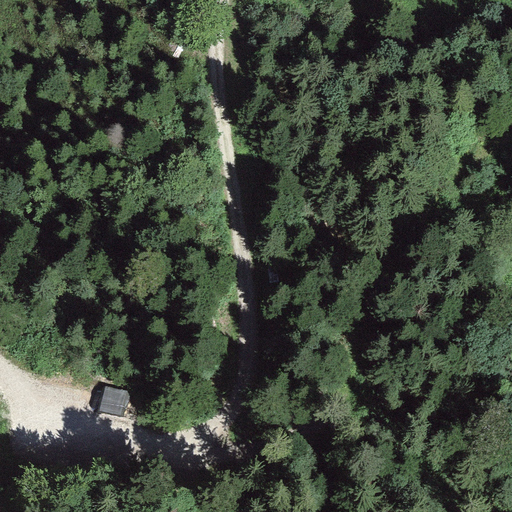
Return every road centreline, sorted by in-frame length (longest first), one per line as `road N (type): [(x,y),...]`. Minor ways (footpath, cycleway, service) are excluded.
road 1 (track): [(219,0),(218,97),(250,332),(243,399),(196,435),(108,445),(49,418),(0,367)]
road 2 (track): [(481,155),(444,187),(390,269),(334,414),(309,433),(207,457),(151,445)]
